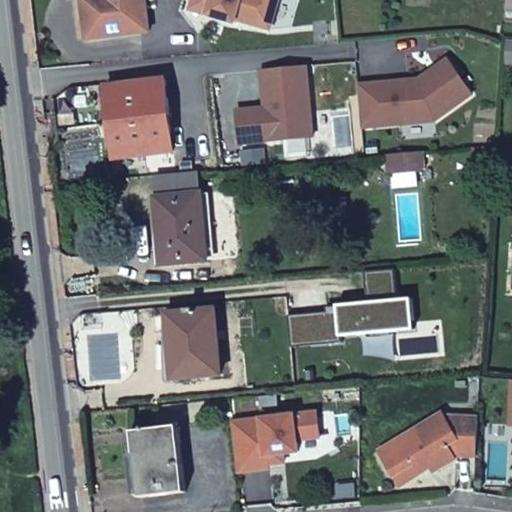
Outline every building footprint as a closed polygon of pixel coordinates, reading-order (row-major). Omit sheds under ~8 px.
[(149,32),(145,0),(100,0),(101,5),(82,8),(86,40),(149,32)] [(269,32),(279,0),(199,0),(200,1),(194,0),(193,0),(190,13),(235,25),(235,22),(269,32)] [(362,129),(435,124),(473,97),(448,62),(420,82),(407,83),(407,89),(401,90),(394,84),(359,87),(362,129)] [(307,67),(263,71),(266,109),(238,112),(240,144),(313,138),(307,67)] [(106,89),(115,162),(173,154),(165,82),(106,89)] [(241,152),(243,167),(265,165),(264,150),(241,152)] [(421,166),(419,151),(386,154),(388,169),(421,166)] [(200,195),(198,173),(157,177),(159,198),(200,195)] [(159,198),(156,198),(162,266),(209,262),(203,194),(200,195),(159,198)] [(396,272),(366,274),(369,305),(339,308),(339,315),(328,316),(328,314),(288,317),(291,349),(340,345),(340,338),(363,336),(365,357),(395,354),(393,333),(415,331),(413,301),(399,303),(396,272)] [(222,376),(216,311),(167,316),(173,380),(222,376)] [(321,439),(317,414),(231,424),(238,474),(270,470),(270,466),(268,457),(284,455),(299,452),(298,441),(321,439)] [(478,458),(479,419),(446,417),(444,414),(382,451),(396,475),(417,462),(424,472),(434,466),(437,471),(454,461),(453,456),(478,458)] [(186,495),(177,428),(132,435),(140,501),(186,495)] [(270,466),(285,463),(284,455),(268,457),(270,466)] [(417,462),(396,475),(402,485),(424,472),(417,462)]
